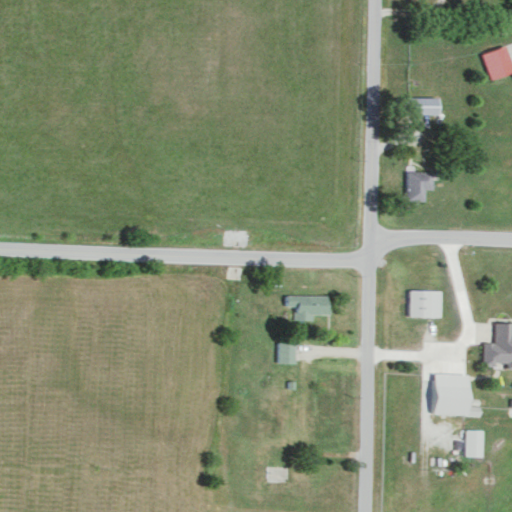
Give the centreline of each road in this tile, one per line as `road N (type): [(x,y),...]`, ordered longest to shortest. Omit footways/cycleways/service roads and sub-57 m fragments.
road 1 (residential): [(511,239),(389,236),(355,259),(0,247)]
road 2 (residential): [(362,511),(374,0)]
